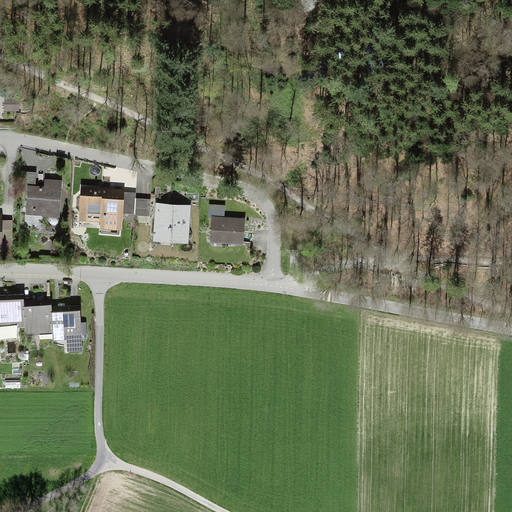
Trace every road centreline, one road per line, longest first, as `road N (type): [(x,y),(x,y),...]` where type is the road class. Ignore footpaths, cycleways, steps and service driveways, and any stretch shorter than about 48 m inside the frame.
road 1 (track): [(0,51),(280,185),(401,258)]
road 2 (residential): [(0,137),(219,180),(262,203),(274,242),(269,286)]
road 3 (track): [(21,511),(105,464),(96,385),(101,277)]
road 4 (unclassified): [(0,274),(269,286)]
road 5 (unclassified): [(269,286),(511,329)]
road 6 (track): [(271,281),(401,258)]
road 7 (track): [(401,258),(511,318)]
road 8 (track): [(216,511),(149,476),(105,464)]
